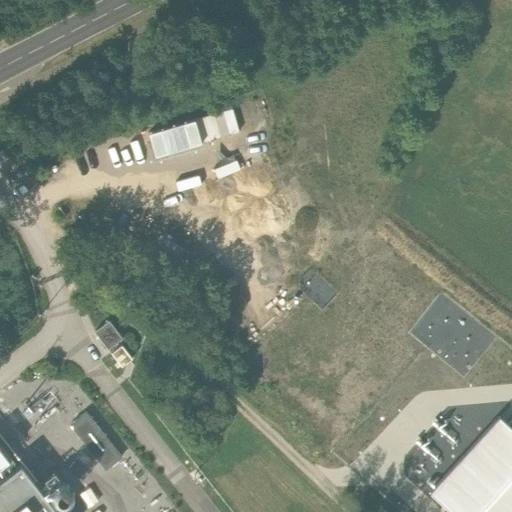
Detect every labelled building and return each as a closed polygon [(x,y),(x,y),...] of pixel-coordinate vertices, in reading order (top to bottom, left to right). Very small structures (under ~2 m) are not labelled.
[(143,155),(199,138),(192,113),(135,131),(143,155)] [(107,319),(94,329),(108,348),(122,337),(107,319)] [(120,456),(85,411),(69,424),(104,468),(120,456)] [(511,511),(511,427),(498,415),(428,489),(451,511),(511,511)] [(0,511),(59,511),(20,462),(16,465),(0,445),(0,467),(5,474),(0,478),(0,511)]
